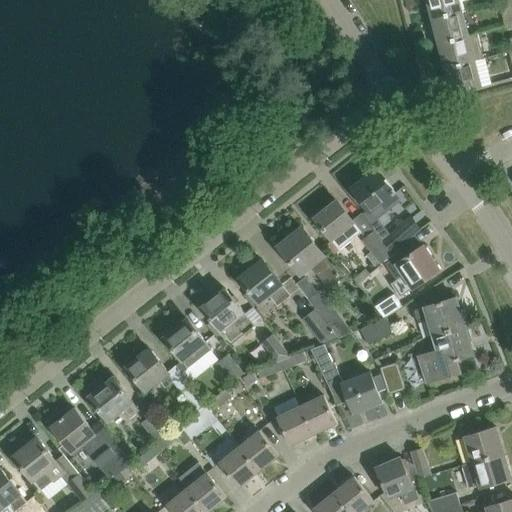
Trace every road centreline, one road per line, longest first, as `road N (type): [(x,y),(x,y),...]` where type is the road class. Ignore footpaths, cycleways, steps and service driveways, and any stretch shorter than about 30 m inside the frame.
road 1 (residential): [(0,405),(391,93)]
road 2 (residential): [(258,511),(359,443),(511,385)]
